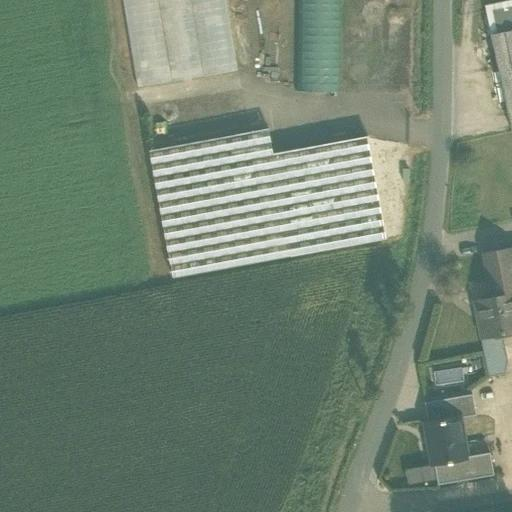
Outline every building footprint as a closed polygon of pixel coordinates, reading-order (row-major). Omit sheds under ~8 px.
[(225,0),(122,0),(137,87),(237,70),(225,0)] [(341,0),(297,0),(295,91),(340,92),(341,0)] [(511,5),(485,11),(490,34),(511,29),(511,5)] [(511,29),(490,34),(511,131),(511,130),(511,29)] [(268,129),(149,151),(172,278),(385,238),(367,137),(272,154),(268,129)] [(511,269),(508,250),(481,255),(489,297),(511,292),(511,295),(511,269)] [(489,297),(476,300),(480,319),(475,320),(479,341),(481,341),(503,337),(511,334),(511,295),(511,292),(489,297)] [(503,337),(481,341),(488,377),(505,373),(507,359),(503,337)] [(430,383),(461,382),(461,367),(429,368),(430,383)] [(472,394),(424,402),(428,421),(460,416),(460,417),(475,414),(472,394)] [(428,421),(424,422),(432,464),(434,464),(438,484),(493,474),(489,452),(467,456),(460,417),(460,416),(428,421)]
